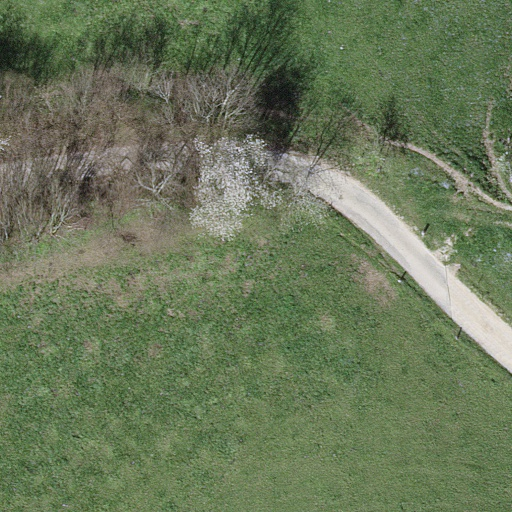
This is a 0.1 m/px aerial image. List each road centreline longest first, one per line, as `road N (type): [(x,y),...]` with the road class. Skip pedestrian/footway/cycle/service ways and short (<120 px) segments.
road 1 (track): [(0,178),(198,153),(281,164),(346,194),(511,349)]
road 2 (track): [(346,194),(511,214)]
